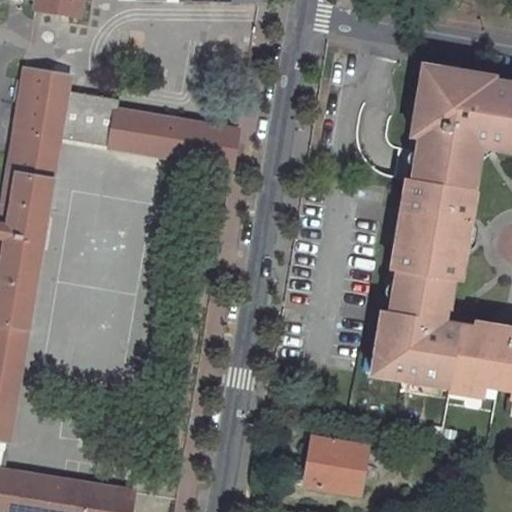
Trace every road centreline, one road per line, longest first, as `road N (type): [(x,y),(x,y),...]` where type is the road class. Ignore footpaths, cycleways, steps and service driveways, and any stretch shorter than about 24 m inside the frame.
road 1 (unclassified): [(295,18),(215,511)]
road 2 (residential): [(295,18),(511,58)]
